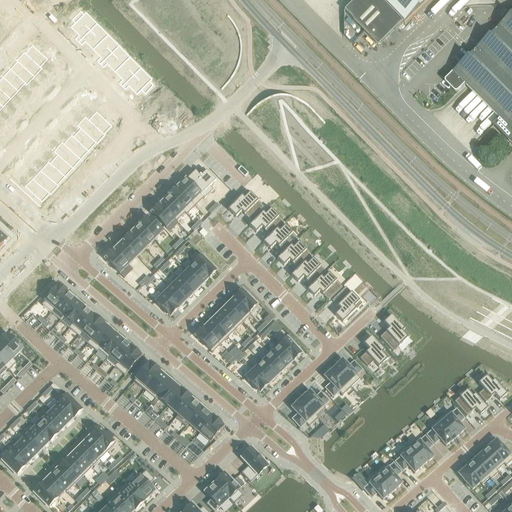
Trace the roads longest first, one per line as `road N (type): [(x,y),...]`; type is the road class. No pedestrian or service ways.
road 1 (tertiary): [(243,0),(445,206),(511,255)]
road 2 (tertiary): [(511,239),(453,197),(256,0)]
road 3 (residential): [(66,271),(249,428)]
road 4 (residential): [(230,107),(79,259)]
road 5 (unclassified): [(378,79),(477,181),(511,204)]
road 6 (residential): [(194,478),(60,362)]
road 7 (residential): [(88,68),(0,166)]
road 8 (residential): [(172,339),(79,259)]
road 9 (residential): [(333,348),(248,262)]
